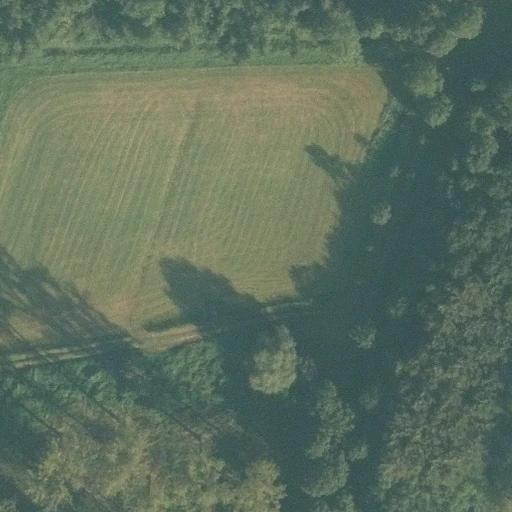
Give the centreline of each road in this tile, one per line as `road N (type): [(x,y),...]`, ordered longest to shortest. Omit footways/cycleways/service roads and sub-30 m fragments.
road 1 (track): [(295,511),(457,0)]
road 2 (track): [(359,311),(307,307),(0,365)]
